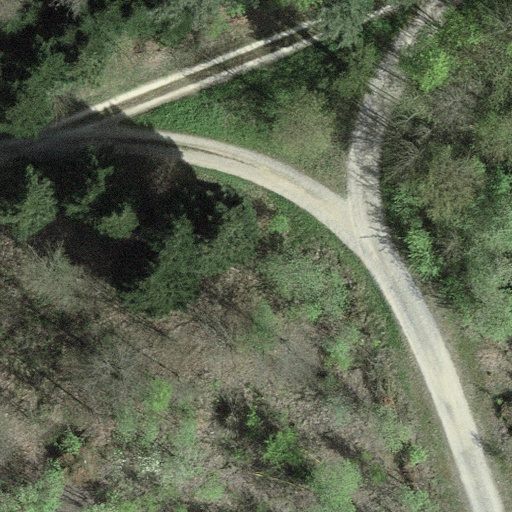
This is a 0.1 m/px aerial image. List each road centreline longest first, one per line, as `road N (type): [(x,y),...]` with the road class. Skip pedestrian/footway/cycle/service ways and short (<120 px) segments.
road 1 (track): [(426,0),(350,128),(362,239),(440,352),(500,511)]
road 2 (track): [(400,0),(0,155)]
road 3 (track): [(362,239),(208,160),(100,146),(18,149)]
road 4 (track): [(511,422),(246,511)]
